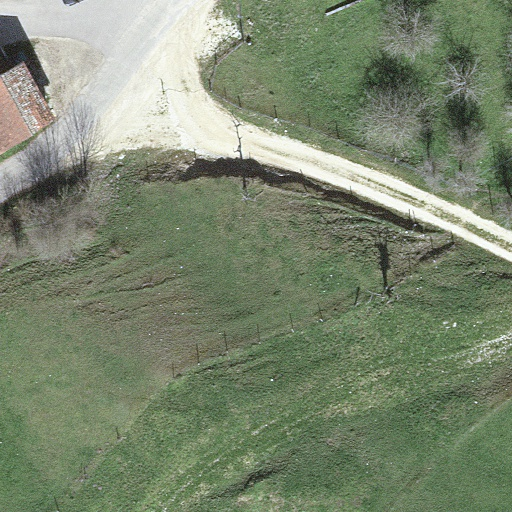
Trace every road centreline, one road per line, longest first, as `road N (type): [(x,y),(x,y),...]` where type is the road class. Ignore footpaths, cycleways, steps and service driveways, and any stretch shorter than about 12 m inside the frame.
road 1 (track): [(511,223),(327,136),(126,82)]
road 2 (unclassified): [(176,0),(126,82),(0,190)]
